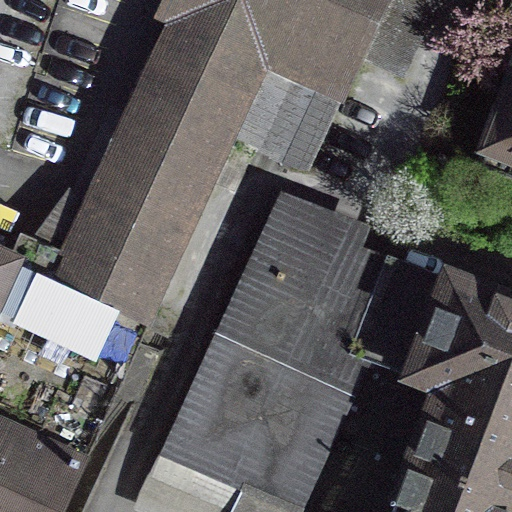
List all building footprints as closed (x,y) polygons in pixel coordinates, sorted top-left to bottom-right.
[(173,0),(167,13),(200,28),(267,58),(341,92),(383,0),(173,0)] [(35,270),(146,321),(267,58),(200,28),(112,219),(97,254),(52,233),(35,270)] [(511,90),(483,167),(511,178),(511,90)] [(386,259),(272,215),(161,455),(245,491),(292,511),(301,511),(371,360),(372,359),(350,349),(386,259)] [(35,270),(0,253),(0,511),(58,511),(146,321),(35,270)] [(444,389),(414,467),(511,505),(511,306),(386,259),(350,349),(372,359),(371,360),(444,389)] [(511,511),(511,505),(414,467),(397,511),(292,511),(245,491),(234,511),(511,511)]
